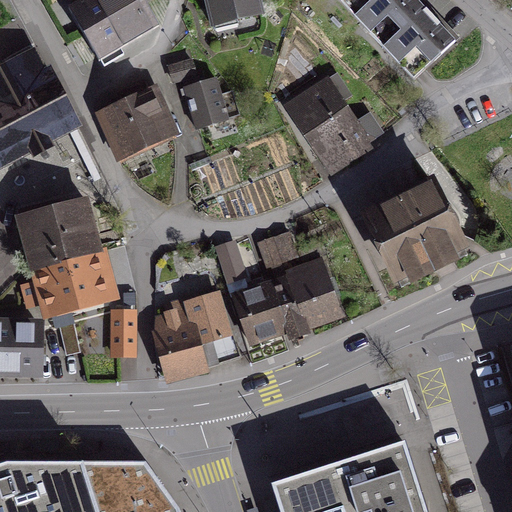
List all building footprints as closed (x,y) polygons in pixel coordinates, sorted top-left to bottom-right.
[(141,0),(91,0),(73,12),(103,62),(159,28),(141,0)] [(209,0),(215,23),(263,15),(259,0),(209,0)] [(411,0),(338,0),(416,83),(455,47),(411,0)] [(0,168),(72,134),(35,58),(0,74),(0,168)] [(351,100),(337,76),(282,108),(321,174),(367,146),(343,105),(351,100)] [(215,80),(183,90),(196,131),(227,122),(215,80)] [(151,98),(98,121),(116,162),(169,138),(151,98)] [(432,185),(362,221),(395,286),(465,250),(432,185)] [(84,207),(19,226),(47,321),(112,302),(84,207)] [(290,238),(260,248),(268,270),(297,260),(290,238)] [(218,251),(230,286),(246,280),(235,246),(218,251)] [(324,264),(233,295),(250,346),(341,316),(324,264)] [(151,325),(163,381),(206,370),(199,343),(229,336),(221,298),(185,306),(188,316),(151,325)] [(113,318),(114,362),(133,361),(133,317),(113,318)] [(40,329),(0,329),(0,380),(40,380),(40,329)] [(389,397),(363,406),(369,422),(395,413),(389,397)] [(423,511),(401,443),(265,486),(273,511),(423,511)] [(0,467),(0,511),(179,511),(148,468),(9,464),(0,467)]
